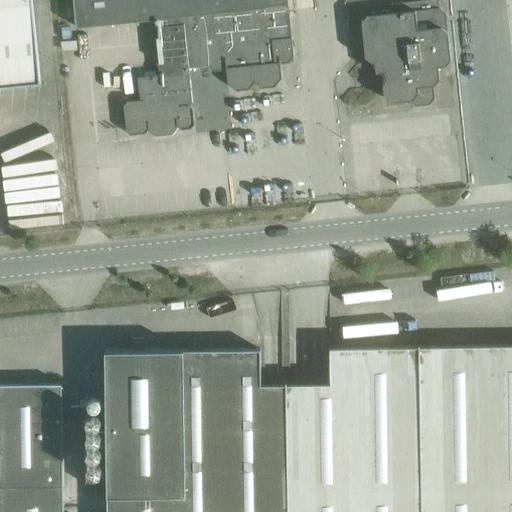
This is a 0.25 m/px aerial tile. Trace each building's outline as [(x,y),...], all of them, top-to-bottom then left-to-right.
[(0,0),(0,86),(41,82),(32,0),(0,0)] [(288,0),(74,0),(75,7),(77,27),(154,19),(269,7),(289,5),(288,0)] [(451,59),(446,12),(440,7),(438,0),(418,0),(366,5),(367,15),(362,21),(365,56),(372,62),(375,62),(376,72),(382,71),(384,96),(391,102),(409,100),(416,105),(429,104),(435,97),(434,85),(440,78),(439,66),(446,65),(451,59)] [(270,11),(269,7),(154,19),(159,71),(189,68),(226,64),(280,58),(281,63),(288,62),(294,56),(289,9),(270,11)] [(282,77),(281,63),(280,58),(226,64),(228,83),(237,90),(249,89),(255,82),(262,87),(275,86),(282,77)] [(192,102),(189,68),(159,71),(159,75),(138,77),(141,100),(128,101),(124,105),(127,131),(131,134),(145,133),(148,130),(155,136),(172,134),(178,126),(182,129),(191,128),(195,124),(193,107),(190,105),(192,102)] [(511,511),(511,344),(414,345),(416,511),(511,511)] [(416,511),(414,345),(330,347),(330,383),(282,384),(284,511),(416,511)] [(284,511),(282,384),(261,384),(261,348),(190,349),(192,476),(107,477),(107,511),(284,511)] [(192,476),(190,349),(105,350),(107,477),(192,476)] [(0,383),(0,474),(63,473),(62,383),(0,383)] [(0,511),(63,511),(63,473),(0,474),(0,511)]
